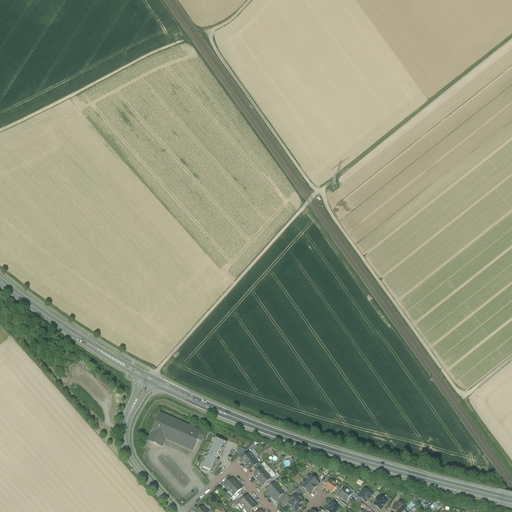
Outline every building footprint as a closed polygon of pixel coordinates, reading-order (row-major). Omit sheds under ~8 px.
[(160,413),(147,441),(163,448),(166,441),(192,452),(198,441),(202,442),(206,434),(160,413)] [(221,456),(227,443),(213,437),(206,453),(217,458),(218,455),(221,456)] [(247,450),(240,456),(242,459),(249,453),(247,450)] [(199,470),(212,475),(218,462),(215,461),(217,458),(206,453),(199,470)] [(254,459),(249,453),(242,459),(240,461),(245,467),(254,459)] [(254,459),(245,467),(249,471),(250,471),(253,469),(258,463),(254,459)] [(258,463),(253,469),(255,471),(254,471),(261,465),(259,463),(258,463)] [(261,465),(254,471),(256,473),(262,469),(263,468),(261,465)] [(256,473),(253,476),(258,481),(266,474),(262,469),(256,473)] [(266,474),(258,481),(263,486),(266,484),(271,479),(266,474)] [(316,476),(311,474),(309,476),(310,476),(316,482),(319,479),(316,476)] [(316,482),(310,476),(305,481),(314,490),(319,484),(316,482)] [(272,478),(271,479),(266,484),(268,486),(270,484),(274,480),(272,478)] [(229,482),(224,486),(229,492),(237,485),(232,479),(229,482)] [(227,480),(220,486),(222,488),(224,486),(229,482),(227,480)] [(314,490),(305,481),(300,487),(307,493),(309,495),(314,490)] [(338,486),(330,481),(325,488),(332,493),(335,490),(336,490),(337,488),(337,487),(338,486)] [(272,486),(267,491),(271,496),(280,489),(275,484),(272,486)] [(237,485),(229,492),(234,497),(237,493),(241,490),(237,485)] [(307,493),(300,487),(298,489),(299,489),(304,494),(305,495),(307,493)] [(280,489),(271,496),(276,501),(277,500),(279,503),(285,498),(287,496),(280,489)] [(304,494),(299,489),(294,493),(297,495),(300,499),(304,494)] [(344,489),(338,497),(346,502),(352,495),(344,489)] [(372,495),(364,490),(359,497),(358,498),(362,501),(366,503),(367,501),(368,502),(370,499),(370,498),(372,495)] [(234,497),(231,499),(232,501),(239,495),(237,493),(234,497)] [(362,501),(358,498),(359,497),(356,494),(353,498),(360,503),(362,501)] [(300,499),(297,495),(289,504),(294,509),(294,508),(297,511),(301,508),(299,506),(302,502),(301,501),(301,499),(300,499)] [(242,501),(239,504),(244,509),(252,502),(247,496),(242,501)] [(380,497),(374,505),(380,510),(386,502),(380,497)] [(285,498),(279,503),(282,507),(288,500),(285,498)] [(240,499),(233,505),(235,507),(239,504),(242,501),(240,499)] [(252,502),(244,509),(246,511),(250,511),(251,511),(257,507),(252,502)] [(405,509),(399,502),(392,510),(394,511),(402,511),(404,510),(405,509)] [(331,503),(325,511),(326,511),(335,511),(336,511),(338,508),(336,506),(332,503),(331,503)]
